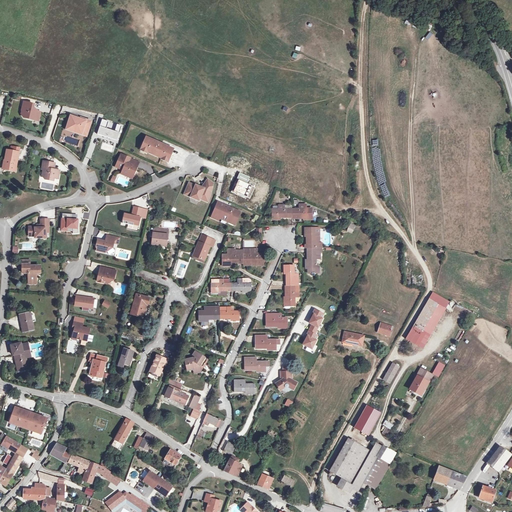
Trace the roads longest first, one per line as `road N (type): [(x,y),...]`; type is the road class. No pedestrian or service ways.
road 1 (track): [(356,511),(325,487),(324,474),(430,283),(369,185),(361,74),(366,0)]
road 2 (residential): [(207,466),(229,419),(222,379),(285,237)]
road 3 (track): [(414,250),(409,140),(418,45)]
road 4 (residential): [(123,414),(144,355),(163,344),(178,294),(143,273)]
road 5 (track): [(312,511),(322,461),(379,359)]
road 6 (residential): [(61,324),(66,280),(81,262),(95,199)]
road 7 (residential): [(59,396),(54,440),(0,507)]
road 8 (residential): [(84,200),(73,164),(0,130)]
